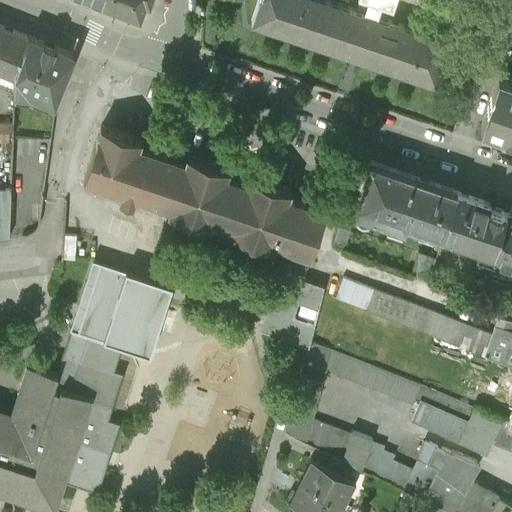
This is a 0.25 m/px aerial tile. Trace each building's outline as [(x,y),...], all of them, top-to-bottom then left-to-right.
[(107,0),(106,3),(140,16),(146,2),(149,3),(150,0),(107,0)] [(367,0),(363,12),(327,0),(258,0),(251,21),(355,56),(435,84),(449,42),(376,16),(381,1),(392,5),(394,0),(367,0)] [(27,36),(0,25),(0,70),(14,75),(15,72),(27,36)] [(27,36),(15,72),(14,95),(32,97),(55,106),(72,54),(27,36)] [(511,77),(511,76),(508,76),(508,77),(499,74),(481,127),(492,130),(490,136),(501,139),(502,134),(511,137),(511,78),(511,79),(511,77)] [(229,168),(189,154),(186,162),(139,146),(142,139),(102,126),(84,180),(122,193),(120,200),(138,205),(141,197),(162,204),(160,209),(169,212),(209,226),(211,221),(233,228),(231,233),(271,246),(273,240),(290,246),(262,327),(309,343),(311,337),(324,284),(303,276),(326,209),(289,196),(291,188),(251,175),(248,182),(227,175),(229,168)] [(457,190),(371,162),(357,203),(358,204),(356,210),(356,213),(357,216),(359,219),(362,220),(365,221),(368,220),(371,218),(372,215),(391,221),(389,225),(401,229),(402,225),(405,225),(407,220),(421,225),(420,228),(433,233),(435,229),(443,232),(457,190)] [(10,187),(0,188),(0,235),(8,234),(10,187)] [(489,201),(457,190),(443,232),(480,244),(483,247),(489,249),(492,248),(496,249),(502,231),(499,231),(506,211),(488,205),(489,201)] [(511,272),(511,213),(506,211),(499,231),(502,231),(496,249),(489,270),(510,278),(511,272)] [(338,225),(332,245),(344,249),(350,229),(338,225)] [(77,234),(65,233),(63,257),(75,257),(77,234)] [(436,256),(418,250),(411,271),(429,277),(436,256)] [(87,332),(122,343),(156,354),(177,288),(92,261),(70,326),(87,332)] [(492,328),(343,273),(336,294),(367,305),(366,306),(484,350),(492,328)] [(511,316),(498,312),(492,328),(484,350),(511,360),(511,316)] [(70,326),(56,368),(58,369),(51,389),(67,394),(87,332),(70,326)] [(56,368),(26,359),(26,361),(11,407),(12,408),(10,413),(3,411),(4,406),(0,404),(0,485),(55,503),(64,476),(76,437),(110,448),(120,418),(109,414),(123,369),(114,366),(122,343),(87,332),(67,394),(51,389),(58,369),(56,368)] [(332,345),(311,337),(309,343),(285,428),(305,437),(311,416),(326,366),(332,345)] [(421,380),(332,345),(326,366),(414,400),(421,380)] [(472,401),(421,380),(414,400),(418,402),(411,415),(457,438),(472,401)] [(501,412),(472,401),(457,438),(486,449),(491,435),(500,413),(501,412)] [(511,418),(500,413),(491,435),(511,442),(511,418)] [(351,431),(311,416),(305,437),(332,450),(354,460),(361,464),(373,435),(352,429),(351,431)] [(479,459),(453,447),(453,448),(426,436),(423,443),(423,442),(412,463),(393,455),(395,449),(383,444),(385,440),(373,435),(361,464),(403,484),(465,511),(487,511),(498,494),(469,475),(479,459)] [(110,448),(76,437),(64,476),(98,487),(110,448)] [(354,460),(332,450),(327,461),(348,472),(354,460)] [(327,461),(311,453),(310,454),(311,455),(301,474),(300,473),(300,474),(345,497),(355,476),(348,472),(327,461)] [(336,511),(345,497),(300,474),(299,475),(300,475),(290,495),(289,494),(289,496),(294,498),(321,511),(336,511)] [(321,511),(294,498),(293,500),(294,500),(287,511),(321,511)]
